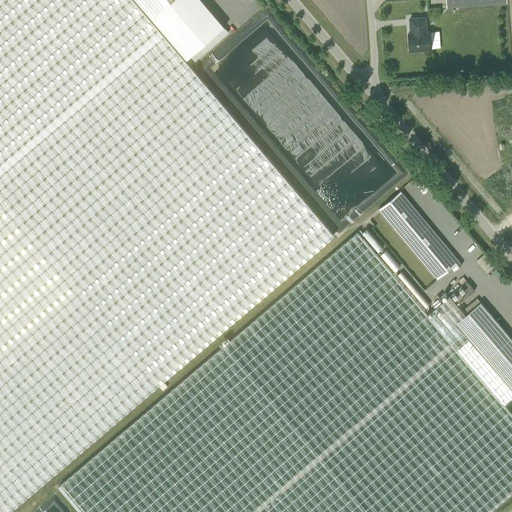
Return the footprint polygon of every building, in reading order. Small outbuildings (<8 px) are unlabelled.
[(194,68),(186,60),(135,0),(0,0),(0,511),(6,511),(334,234),(194,68)] [(135,0),(186,60),(225,27),(201,0),(135,0)] [(411,33),(410,33),(411,38),(409,38),(410,50),(416,50),(418,52),(423,51),(424,49),(430,49),(429,37),(427,37),(426,23),(411,24),(411,33)] [(485,169),(496,159),(475,135),(464,144),(485,169)] [(393,221),(412,205),(399,191),(381,207),(393,221)] [(405,235),(423,219),(412,205),(393,221),(405,235)] [(435,233),(423,219),(405,235),(417,249),(435,233)] [(467,314),(458,305),(450,295),(428,314),(358,232),(59,486),(80,511),(487,511),(511,491),(511,413),(504,404),(511,396),(511,388),(456,323),(467,314)] [(447,247),(435,233),(417,249),(429,262),(447,247)] [(459,261),(447,247),(429,262),(441,277),(459,261)] [(450,295),(458,305),(476,290),(467,280),(450,295)] [(511,338),(481,302),(467,314),(456,323),(511,388),(511,338)]
